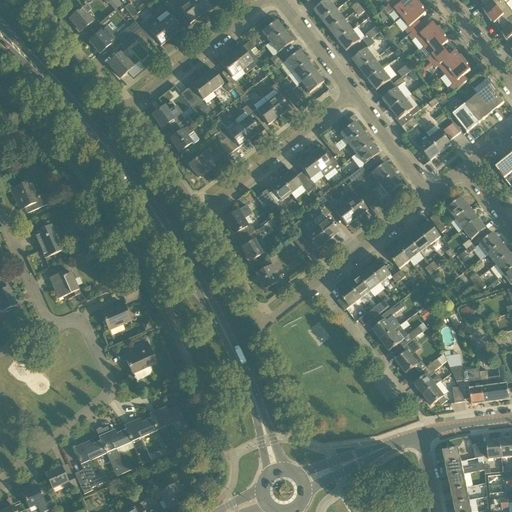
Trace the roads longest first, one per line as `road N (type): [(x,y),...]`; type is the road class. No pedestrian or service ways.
road 1 (primary): [(258,410),(190,269),(131,181),(0,32)]
road 2 (residential): [(48,330),(76,317),(88,323),(110,386),(0,480)]
road 3 (residential): [(198,207),(353,91)]
road 4 (residential): [(125,107),(261,0)]
road 5 (residential): [(319,280),(429,191)]
road 6 (residential): [(270,316),(264,318),(198,207)]
road 7 (residential): [(125,107),(41,8)]
road 8 (residential): [(0,212),(48,330)]
road 9 (residential): [(429,191),(353,91)]
road 10 (residential): [(198,207),(125,107)]
road 11 (residential): [(392,380),(319,280)]
